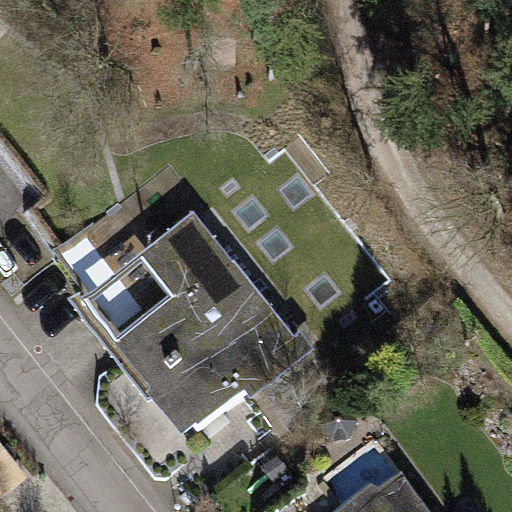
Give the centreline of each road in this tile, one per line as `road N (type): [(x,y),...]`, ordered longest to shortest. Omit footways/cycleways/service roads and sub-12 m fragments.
road 1 (track): [(341,0),(369,103),(511,304)]
road 2 (residential): [(0,378),(98,511)]
